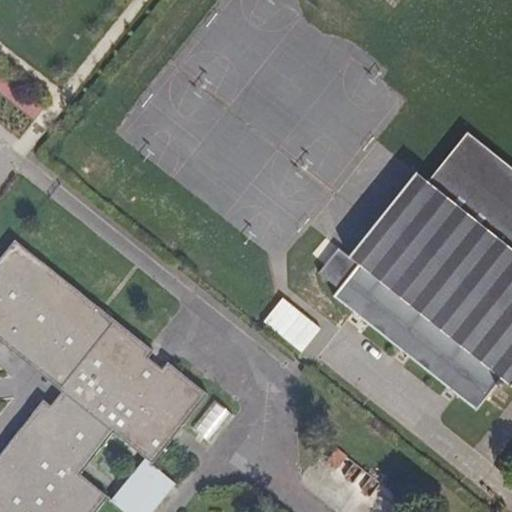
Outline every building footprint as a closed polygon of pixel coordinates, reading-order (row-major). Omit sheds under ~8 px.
[(511,382),(511,253),(423,184),(333,295),(479,410),(506,378),(511,382)] [(0,511),(90,511),(106,492),(83,470),(116,428),(153,454),(207,388),(169,355),(162,364),(151,353),(157,346),(20,238),(0,262),(0,333),(65,385),(53,402),(44,399),(0,452),(0,511)] [(300,354),(320,330),(279,298),(260,322),(300,354)] [(215,398),(192,429),(213,444),(236,413),(215,398)] [(128,511),(155,511),(180,484),(150,458),(114,499),(128,511)]
